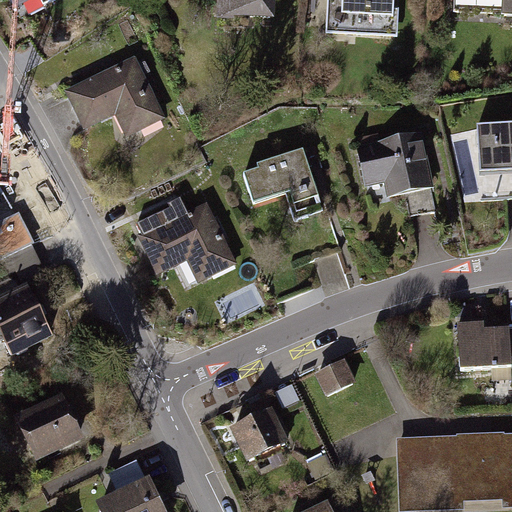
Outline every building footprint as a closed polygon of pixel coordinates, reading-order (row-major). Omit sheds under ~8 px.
[(276,0),(217,0),(217,21),(276,23),(276,0)] [(327,0),(326,37),(396,40),(397,0),(327,0)] [(511,0),(474,0),(506,1),(505,19),(511,19),(511,0)] [(136,58),(66,91),(86,131),(117,116),(127,138),(166,119),(136,58)] [(511,198),(511,123),(476,126),(481,201),(511,198)] [(420,136),(357,150),(366,189),(384,185),(387,201),(433,191),(420,136)] [(301,156),(245,174),(256,206),(289,195),(296,218),(319,211),(301,156)] [(0,243),(13,237),(0,212),(0,188),(6,185),(0,173),(0,243)] [(238,266),(208,204),(139,239),(159,277),(189,262),(200,285),(238,266)] [(16,273),(19,280),(43,268),(32,246),(0,261),(8,276),(16,273)] [(0,342),(5,341),(13,358),(54,338),(28,285),(20,289),(17,283),(10,281),(0,285),(0,342)] [(457,329),(460,378),(511,374),(511,332),(487,334),(486,328),(457,329)] [(344,361),(314,375),(325,399),(355,385),(344,361)] [(64,394),(15,418),(37,464),(86,441),(64,394)] [(271,408),(228,430),(246,464),(289,442),(271,408)] [(511,510),(511,435),(504,436),(504,433),(456,435),(456,438),(397,440),(399,511),(460,511),(462,511),(462,502),(503,500),(504,511),(511,510)] [(146,479),(137,461),(108,475),(118,493),(146,479)] [(97,504),(100,511),(167,511),(151,478),(97,504)] [(330,511),(327,503),(308,511),(330,511)]
